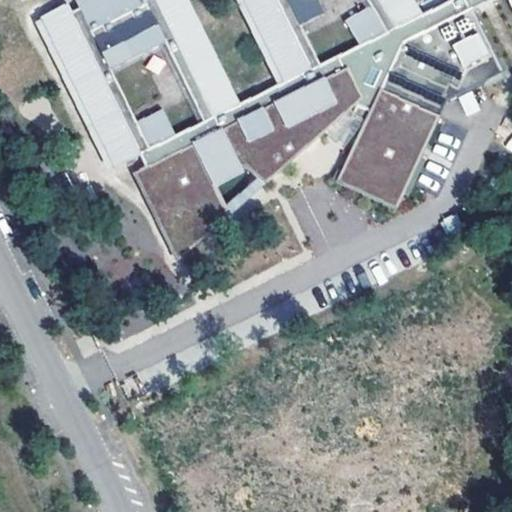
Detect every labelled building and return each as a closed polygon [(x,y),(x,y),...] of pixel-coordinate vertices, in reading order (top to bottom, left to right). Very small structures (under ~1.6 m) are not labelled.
[(66,0),(42,14),(116,163),(141,149),(129,125),(102,71),(72,10),(66,0)] [(165,41),(174,36),(156,0),(79,0),(82,5),(72,10),(102,71),(111,67),(165,41)] [(248,164),(264,183),(359,100),(372,106),(338,178),(399,205),(447,95),(504,67),(474,6),(484,0),(444,0),(428,8),(396,24),(360,41),(320,61),(285,78),(278,82),(242,99),(213,114),(203,118),(177,131),(141,149),(148,164),(136,170),(180,259),(232,212),(218,180),(248,164)] [(156,0),(174,36),(213,114),(242,99),(193,0),(156,0)] [(237,0),(278,82),(285,78),(246,0),(237,0)] [(246,0),(285,78),(320,61),(301,22),(325,7),(321,0),(246,0)] [(360,41),(396,24),(381,0),(378,0),(372,4),(346,20),(360,41)] [(381,0),(396,24),(428,8),(423,0),(381,0)] [(35,18),(109,167),(116,163),(42,14),(35,18)] [(165,41),(203,118),(213,114),(174,36),(165,41)] [(129,125),(139,120),(111,67),(102,71),(129,125)] [(473,90),(458,95),(465,115),(480,110),(473,90)] [(141,149),(177,131),(165,108),(139,120),(129,125),(141,149)]
